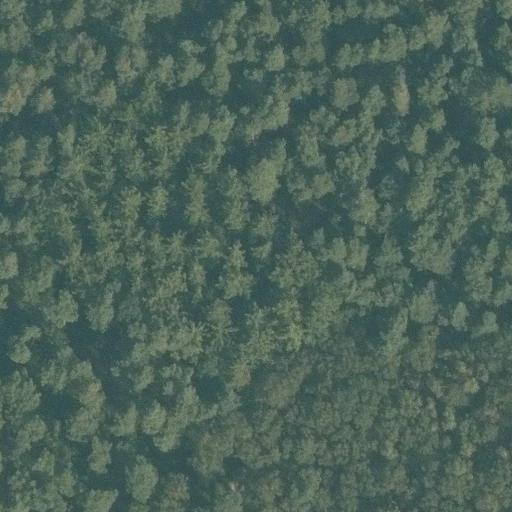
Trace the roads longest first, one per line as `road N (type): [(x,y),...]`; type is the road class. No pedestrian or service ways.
road 1 (track): [(237,412),(511,135)]
road 2 (track): [(0,242),(90,315),(237,412)]
road 3 (track): [(136,511),(237,412)]
